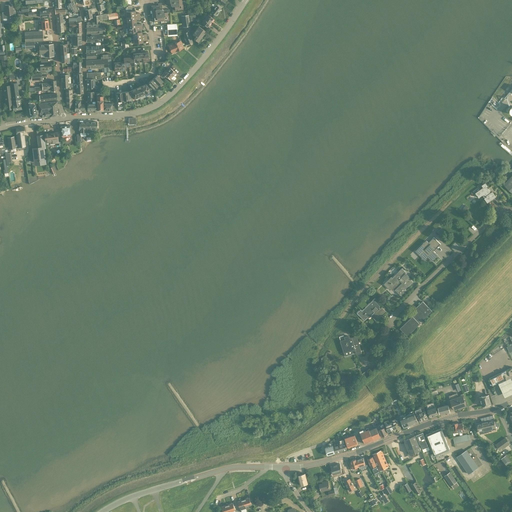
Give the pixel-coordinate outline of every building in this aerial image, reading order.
[(66,5),(67,7),(68,10),(71,9),(72,14),(78,11),(73,0),(69,0),(67,1),(68,4),(66,5)] [(95,0),(98,11),(97,11),(98,15),(99,20),(109,19),(107,13),(101,14),(100,11),(104,10),(102,4),(99,4),(99,2),(102,1),(102,0),(95,0)] [(165,0),(166,2),(164,3),(165,6),(171,5),(172,6),(173,12),(176,12),(176,10),(183,9),(181,0),(165,0)] [(162,9),(161,3),(158,3),(158,5),(151,6),(153,22),(169,20),(168,13),(170,13),(169,9),(163,10),(162,9)] [(85,11),(86,19),(92,18),(91,13),(97,12),(96,8),(96,4),(92,5),(92,8),(93,8),(93,9),(90,9),(91,10),(85,11)] [(3,19),(7,19),(7,16),(15,15),(15,12),(14,11),(13,11),(12,5),(5,6),(5,13),(2,13),(3,19)] [(125,9),(126,12),(126,17),(140,16),(139,13),(135,13),(135,11),(130,11),(129,8),(133,8),(132,5),(128,5),(128,8),(125,9)] [(215,17),(221,10),(217,6),(211,13),(215,17)] [(56,14),(57,23),(63,23),(62,21),(63,21),(63,20),(62,20),(62,14),(67,14),(67,9),(65,10),(65,9),(55,9),(55,14),(56,14)] [(190,26),(189,15),(182,16),(183,27),(190,26)] [(207,27),(209,24),(213,19),(208,15),(202,23),(207,27)] [(94,16),(94,22),(86,23),(86,27),(97,27),(99,27),(98,22),(98,16),(94,16)] [(40,32),(24,33),(24,32),(21,32),(22,38),(23,38),(23,41),(25,41),(25,42),(34,41),(43,41),(42,32),(42,30),(48,29),(48,25),(49,25),(49,22),(48,22),(47,21),(41,21),(41,26),(39,26),(39,29),(40,29),(40,32)] [(78,22),(69,23),(69,27),(69,28),(73,28),(73,27),(76,27),(76,33),(81,33),(82,33),(81,22),(78,22)] [(168,34),(177,33),(176,24),(167,24),(168,34)] [(195,37),(194,39),(198,42),(204,35),(202,34),(204,31),(199,27),(193,35),(195,37)] [(186,44),(192,42),(188,30),(185,31),(186,32),(183,33),(184,37),(183,37),(184,39),(185,39),(186,42),(186,43),(186,44)] [(76,33),(70,33),(70,39),(73,38),(73,45),(81,45),(81,33),(76,33)] [(170,50),(172,54),(177,52),(184,48),(181,40),(173,44),(172,44),(168,46),(170,50)] [(45,56),(54,56),(53,44),(40,45),(40,54),(45,54),(45,56)] [(60,45),(61,54),(66,53),(66,52),(68,52),(68,48),(66,48),(66,44),(60,45)] [(85,61),(86,69),(106,68),(106,72),(112,71),(111,59),(107,60),(85,61)] [(40,62),(40,67),(40,72),(42,72),(51,71),(50,62),(40,62)] [(73,71),(82,71),(82,62),(73,62),(73,67),(74,67),(74,69),(73,69),(73,71)] [(162,74),(166,77),(167,76),(170,79),(175,73),(170,68),(167,71),(166,70),(162,74)] [(61,75),(61,81),(61,88),(69,87),(68,75),(61,75)] [(152,79),(158,86),(163,81),(157,75),(152,79)] [(147,84),(151,89),(153,88),(154,89),(158,86),(152,79),(148,83),(149,83),(147,84)] [(51,91),(56,90),(55,80),(50,81),(50,83),(42,84),(42,87),(37,87),(37,91),(51,90),(51,91)] [(19,100),(18,93),(17,87),(16,83),(10,84),(13,101),(12,101),(13,105),(12,105),(13,110),(21,109),(20,100),(19,100)] [(141,86),(145,94),(150,92),(149,91),(151,89),(147,84),(146,84),(141,86)] [(6,109),(7,109),(12,109),(10,90),(10,89),(10,86),(4,86),(6,109)] [(135,89),(139,97),(145,94),(141,86),(135,89)] [(129,91),(131,98),(133,98),(134,99),(139,97),(135,89),(130,91),(131,91),(129,91)] [(66,90),(66,100),(75,99),(75,94),(72,94),(72,90),(71,90),(66,90)] [(122,92),(123,101),(129,100),(129,99),(131,98),(129,91),(128,92),(128,91),(122,92)] [(87,101),(93,100),(93,96),(95,96),(95,92),(87,92),(87,101)] [(40,102),(57,100),(56,94),(39,96),(40,102)] [(66,108),(74,107),(75,107),(74,101),(73,101),(73,100),(75,100),(75,99),(66,100),(66,108)] [(75,105),(75,109),(75,111),(84,111),(84,105),(80,105),(80,101),(75,101),(75,105)] [(87,111),(95,110),(95,101),(89,101),(89,104),(87,104),(87,111)] [(38,104),(40,113),(40,114),(40,115),(42,115),(42,118),(49,117),(58,115),(57,102),(48,102),(38,104)] [(29,106),(31,117),(37,116),(35,105),(29,106)] [(86,126),(86,132),(86,130),(90,130),(89,122),(79,122),(80,126),(86,126)] [(71,134),(70,128),(70,125),(60,127),(61,135),(71,134)] [(23,132),(25,132),(24,127),(16,129),(16,134),(17,137),(17,140),(14,141),(13,137),(8,138),(9,149),(16,148),(15,144),(18,144),(18,147),(25,146),(23,132)] [(37,131),(39,148),(36,148),(37,150),(33,151),(34,161),(39,160),(39,161),(40,160),(45,159),(44,156),(45,156),(44,150),(43,150),(43,147),(45,147),(43,131),(37,131)] [(57,132),(44,134),(46,143),(49,143),(49,142),(50,142),(50,144),(58,143),(57,132)] [(479,198),(482,195),(485,198),(484,198),(488,203),(496,198),(492,192),(490,193),(486,187),(488,186),(486,183),(482,186),(483,187),(475,193),(479,198)] [(432,260),(437,255),(433,250),(434,249),(439,244),(440,245),(441,244),(434,237),(429,243),(426,240),(415,251),(423,259),(426,256),(432,261),(432,260)] [(388,280),(385,283),(390,288),(391,287),(394,290),(394,291),(395,290),(401,295),(406,290),(405,289),(409,285),(410,285),(413,282),(408,277),(408,278),(405,275),(406,274),(407,273),(402,268),(392,278),(389,281),(388,280)] [(380,303),(376,298),(362,311),(361,309),(357,313),(364,320),(368,317),(369,318),(371,315),(376,321),(383,315),(387,312),(382,307),(381,308),(378,305),(380,303)] [(420,304),(421,304),(429,313),(432,311),(429,308),(423,302),(420,304)] [(421,304),(418,307),(427,316),(429,313),(421,304)] [(415,310),(418,312),(424,319),(427,316),(418,307),(415,310)] [(424,319),(418,312),(413,317),(413,316),(400,328),(407,336),(421,323),(418,320),(420,318),(422,320),(424,319)] [(340,341),(344,352),(355,349),(357,355),(362,353),(356,337),(352,338),(350,338),(349,336),(344,337),(345,340),(341,341),(340,341)] [(395,341),(391,345),(393,348),(395,351),(395,350),(400,347),(399,346),(397,344),(395,342),(395,341)] [(367,370),(361,374),(365,379),(370,375),(367,370)] [(491,379),(493,385),(504,380),(501,374),(491,379)] [(511,382),(510,379),(498,385),(505,399),(511,395),(511,382)] [(468,406),(463,394),(458,396),(457,393),(449,396),(454,409),(458,408),(459,409),(468,406)] [(482,406),(491,404),(489,395),(480,397),(482,406)] [(433,402),(426,405),(430,417),(438,415),(436,407),(435,407),(433,402)] [(440,414),(450,412),(448,405),(438,408),(440,414)] [(421,408),(415,410),(416,413),(416,414),(419,421),(428,418),(425,411),(425,410),(422,411),(421,408)] [(407,416),(411,425),(418,422),(414,413),(407,416)] [(404,428),(411,425),(407,416),(400,418),(404,428)] [(477,423),(479,431),(480,433),(488,431),(488,429),(496,427),(495,426),(494,421),(494,419),(481,422),(477,423)] [(395,431),(401,429),(397,421),(385,425),(389,434),(395,431)] [(452,432),(464,430),(462,423),(458,424),(457,423),(453,423),(453,426),(451,426),(451,427),(452,432)] [(388,434),(383,424),(377,427),(382,437),(388,434)] [(365,444),(380,437),(377,428),(369,431),(368,430),(360,433),(365,444)] [(434,455),(450,449),(441,428),(426,434),(434,455)] [(423,433),(416,435),(420,444),(420,443),(421,446),(422,449),(424,452),(429,450),(428,447),(427,444),(426,441),(423,433)] [(348,448),(358,444),(355,435),(345,438),(348,448)] [(410,454),(421,449),(415,436),(404,440),(410,454)] [(505,438),(496,445),(498,449),(501,447),(502,449),(509,443),(505,438)] [(336,453),(347,450),(345,444),(344,439),(340,440),(341,445),(334,447),(336,453)] [(327,455),(335,453),(334,450),(333,446),(325,448),(326,452),(327,455)] [(379,470),(388,466),(385,458),(384,456),(381,451),(373,454),(375,461),(379,470)] [(469,473),(478,467),(466,451),(457,457),(469,473)] [(357,459),(356,459),(359,466),(358,466),(359,468),(361,467),(361,468),(366,467),(365,464),(363,457),(363,458),(362,457),(360,458),(357,459)] [(375,474),(380,472),(376,465),(372,457),(368,459),(375,474)] [(352,464),(350,465),(351,469),(355,467),(355,468),(357,467),(357,466),(359,466),(356,459),(351,460),(352,464)] [(333,474),(342,471),(340,463),(331,466),(333,474)] [(445,476),(446,478),(451,485),(457,482),(450,472),(445,476)] [(298,475),(299,478),(301,485),(308,483),(305,473),(298,475)] [(349,491),(354,488),(350,478),(345,481),(349,491)] [(321,491),(330,489),(328,481),(324,482),(325,483),(319,484),(321,491)] [(417,494),(422,491),(416,482),(411,484),(417,494)] [(403,485),(407,492),(411,490),(407,483),(403,485)] [(382,496),(379,498),(380,498),(381,501),(382,500),(385,505),(389,502),(385,495),(382,497),(382,496)] [(242,511),(244,511),(248,511),(246,506),(244,499),(238,501),(240,508),(241,508),(242,511)] [(233,503),(227,505),(229,511),(235,511),(235,510),(233,503)]
